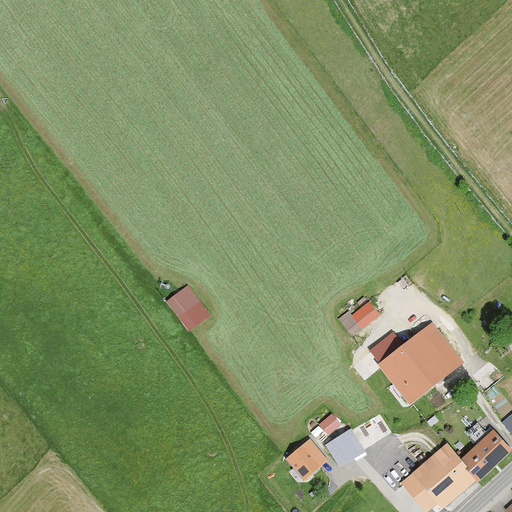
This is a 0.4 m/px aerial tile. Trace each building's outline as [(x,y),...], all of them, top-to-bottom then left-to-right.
[(167,301),(186,330),(206,317),(188,288),(167,301)] [(377,362),(406,406),(461,369),(431,326),(377,362)] [(328,446),(342,466),(366,451),(353,430),(328,446)] [(492,432),(461,458),(478,479),(509,452),(492,432)] [(444,437),(408,466),(442,508),(478,479),(461,458),(444,437)] [(287,456),(304,477),(326,458),(310,438),(287,456)]
